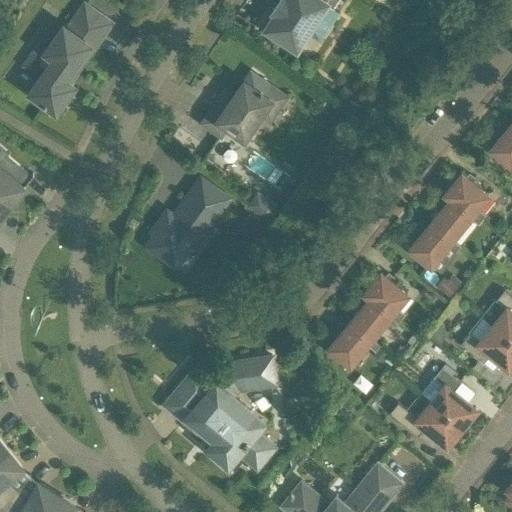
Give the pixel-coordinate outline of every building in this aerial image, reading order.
[(278,0),(273,8),(276,11),(266,26),(274,31),(272,35),(286,44),(289,41),(296,46),(305,31),(320,41),(339,12),(330,6),(334,0),(278,0)] [(41,75),(30,90),(55,108),(73,83),(64,77),(87,43),(92,47),(109,22),(84,4),(68,28),(63,25),(46,49),(39,44),(25,64),(41,75)] [(244,80),(217,118),(243,137),(260,113),(266,117),(272,116),(286,95),(250,70),(244,80)] [(348,106),(356,94),(342,85),(334,97),(348,106)] [(511,121),(491,147),(511,163),(511,162),(511,121)] [(0,194),(9,202),(23,186),(18,182),(27,172),(4,152),(6,149),(0,144),(0,194)] [(472,212),(469,216),(478,223),(485,214),(476,207),(488,193),(461,171),(456,178),(454,176),(443,189),(472,212)] [(187,254),(228,197),(219,190),(211,201),(193,188),(173,214),(167,209),(150,233),(152,235),(146,244),(171,262),(180,249),(187,254)] [(472,212),(443,189),(438,195),(446,201),(431,221),(451,237),(469,216),(472,212)] [(278,206),(256,191),(246,206),(250,209),(267,221),(268,221),(278,206)] [(0,213),(9,202),(0,194),(0,213)] [(250,209),(241,222),(258,233),(267,221),(250,209)] [(451,237),(431,221),(410,246),(430,263),(446,243),(455,251),(460,245),(451,237)] [(391,312),(388,315),(397,322),(405,313),(396,306),(407,292),(380,271),(375,277),(373,276),(363,288),(391,312)] [(391,312),(363,288),(358,294),(366,300),(350,320),(371,337),(388,315),(391,312)] [(492,324),(511,339),(511,295),(504,288),(495,299),(506,307),(492,324)] [(371,337),(350,320),(329,345),(350,362),(366,343),(375,350),(379,345),(380,344),(371,337)] [(511,339),(492,324),(479,340),(469,332),(460,342),(483,361),(491,352),(508,366),(511,361),(511,339)] [(420,336),(415,331),(408,339),(414,344),(420,336)] [(375,350),(373,352),(381,359),(387,352),(379,345),(375,350)] [(228,460),(238,448),(257,464),(264,454),(265,453),(266,451),(267,449),(267,448),(267,446),(267,445),(266,443),(266,441),(265,440),(264,439),(263,438),(254,430),(262,420),(232,394),(238,387),(276,382),(272,355),(224,361),(207,381),(194,370),(182,384),(200,400),(185,418),(204,433),(205,431),(215,439),(210,445),(228,460)] [(431,400),(461,425),(475,407),(453,390),(461,381),(442,365),(433,376),(444,384),(431,400)] [(351,407),(350,401),(344,396),(339,397),(335,401),(335,406),(342,411),(347,411),(351,407)] [(461,425),(431,400),(417,417),(397,401),(389,411),(417,434),(425,425),(447,443),(461,425)] [(0,508),(18,488),(6,478),(20,466),(7,450),(0,455),(0,508)] [(328,502),(319,495),(301,480),(286,499),(301,511),(300,511),(376,511),(402,481),(377,461),(345,501),(328,502)] [(45,511),(57,494),(39,483),(29,499),(18,488),(0,508),(0,511),(45,511)] [(45,511),(80,511),(81,511),(74,506),(75,505),(57,494),(45,511)]
